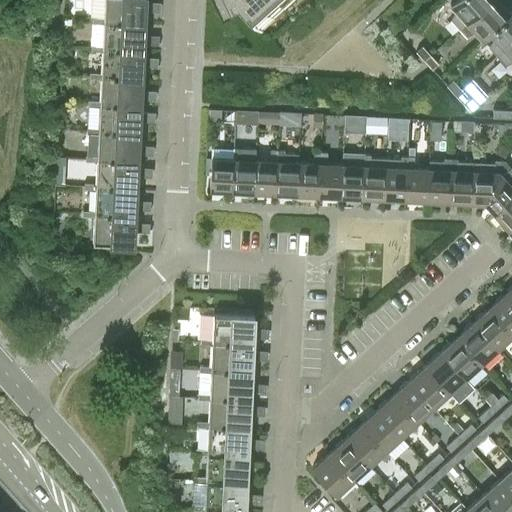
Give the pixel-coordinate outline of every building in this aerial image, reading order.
[(103,0),(103,17),(103,20),(144,22),(144,0),(103,0)] [(224,0),(228,7),(236,3),(256,25),(283,0),(224,0)] [(458,27),(488,0),(453,0),(450,3),(456,10),(450,19),(458,27)] [(488,0),(458,27),(466,36),(475,32),(482,39),(489,32),(488,31),(509,12),(508,11),(500,2),(502,1),(501,0),(488,0)] [(488,31),(489,32),(492,36),(488,46),(496,55),(511,40),(511,7),(508,11),(509,12),(488,31)] [(103,20),(103,17),(92,16),(91,22),(103,23),(102,45),(102,47),(142,49),(144,22),(103,20)] [(511,40),(496,55),(504,64),(511,59),(511,40)] [(101,51),(100,72),(100,75),(141,77),(142,49),(102,47),(102,45),(90,44),(90,50),(101,51)] [(416,51),(423,59),(429,54),(421,45),(416,51)] [(429,54),(423,59),(432,68),(438,63),(429,54)] [(100,75),(100,72),(89,72),(89,78),(100,78),(99,100),(99,103),(140,105),(141,77),(100,75)] [(446,84),(454,93),(460,88),(452,79),(446,84)] [(460,88),(454,93),(462,102),(468,97),(460,88)] [(99,106),(98,127),(98,130),(138,132),(140,105),(99,103),(99,100),(88,99),(87,105),(99,106)] [(209,108),(209,118),(220,119),(220,109),(209,108)] [(492,116),(504,117),(504,109),(492,108),(492,116)] [(247,110),(246,122),(256,123),(257,110),(254,110),(247,110)] [(267,111),(266,122),(278,123),(279,111),(267,111)] [(279,111),(279,123),(289,124),(290,112),(279,111)] [(313,113),(313,125),(321,126),(321,113),(313,113)] [(344,114),(344,130),(364,131),(365,115),(362,115),(344,114)] [(365,115),(365,130),(372,131),(373,115),(365,115)] [(388,116),(388,126),(406,127),(407,117),(390,116),(388,116)] [(473,131),(473,121),(460,120),(460,130),(473,131)] [(431,121),(431,129),(440,129),(440,124),(436,121),(431,121)] [(97,133),(96,155),(96,158),(137,160),(138,132),(98,130),(98,127),(86,127),(86,133),(97,133)] [(231,190),(233,146),(227,146),(226,157),(210,156),(209,188),(231,190)] [(231,190),(253,191),(255,159),(240,158),(240,147),(233,146),(231,190)] [(255,159),(253,191),(275,192),(277,149),(270,148),(270,159),(255,159)] [(275,192),(296,193),(298,161),(298,153),(283,152),(283,149),(277,149),(275,192)] [(298,161),(296,193),(318,194),(320,151),(313,150),(313,162),(298,161)] [(318,194),(339,195),(341,163),(326,162),(326,151),(320,151),(318,194)] [(341,163),(339,195),(361,196),(363,153),(356,152),(356,164),(341,163)] [(361,196),(383,197),(385,157),(369,156),(370,153),(363,153),(361,196)] [(96,161),(95,182),(95,185),(136,187),(137,160),(96,158),(96,155),(85,154),(85,160),(96,161)] [(400,158),(385,157),(383,197),(404,198),(406,155),(400,155),(400,158)] [(404,198),(426,199),(427,167),(413,166),(413,155),(408,155),(406,155),(404,198)] [(428,159),(427,167),(426,199),(447,200),(449,157),(443,157),(443,160),(428,159)] [(447,200),(469,201),(471,160),(456,159),(456,157),(449,157),(447,200)] [(494,161),(471,160),(469,201),(483,202),(503,159),(494,159),(494,161)] [(483,202),(493,212),(511,194),(511,173),(507,168),(509,166),(503,159),(483,202)] [(55,171),(54,183),(63,183),(64,171),(55,171)] [(95,188),(94,210),(93,213),(134,215),(136,187),(95,185),(95,182),(84,182),(83,188),(95,188)] [(511,194),(493,212),(508,228),(511,224),(511,194)] [(133,243),(134,215),(93,213),(94,210),(82,209),(82,215),(93,216),(92,241),(133,243)] [(511,299),(505,291),(489,306),(511,332),(511,299)] [(511,333),(511,332),(489,306),(473,320),(497,347),(511,333)] [(200,343),(211,344),(211,341),(252,343),(253,314),(213,312),(212,338),(200,337),(200,343)] [(473,320),(457,335),(480,362),(497,347),(473,320)] [(480,362),(457,335),(440,350),(464,377),(480,362)] [(198,371),(209,371),(210,368),(251,370),(252,343),(211,341),(211,344),(210,365),(199,365),(198,371)] [(464,377),(440,350),(424,364),(448,391),(464,377)] [(448,391),(424,364),(408,379),(432,406),(448,391)] [(170,367),(169,379),(177,380),(178,367),(170,367)] [(249,398),(251,370),(210,368),(209,371),(208,393),(197,393),(197,399),(208,399),(208,396),(249,398)] [(432,406),(408,379),(392,393),(416,420),(432,406)] [(416,420),(392,393),(376,408),(400,435),(416,420)] [(502,393),(490,404),(494,409),(507,398),(502,393)] [(196,426),(207,427),(207,424),(248,425),(249,398),(208,396),(208,399),(207,421),(196,420),(196,426)] [(511,409),(511,400),(502,410),(506,415),(511,409)] [(482,421),(494,409),(490,404),(477,416),(482,421)] [(400,435),(376,408),(360,422),(384,449),(400,435)] [(168,409),(167,421),(178,421),(179,410),(168,409)] [(494,417),(482,428),(486,433),(499,422),(494,417)] [(384,449),(360,422),(344,437),(368,464),(384,449)] [(470,422),(458,434),(462,439),(475,427),(470,422)] [(247,453),(248,425),(207,424),(207,427),(206,448),(195,448),(194,454),(206,454),(206,451),(247,453)] [(486,433),(482,428),(470,439),(474,444),(486,433)] [(450,450),(462,439),(458,434),(445,445),(450,450)] [(328,452),(352,478),(368,464),(344,437),(328,452)] [(462,446),(450,457),(454,462),(467,451),(462,446)] [(193,481),(204,482),(205,479),(245,480),(247,453),(206,451),(206,454),(205,476),(193,476),(193,481)] [(438,451),(426,463),(430,468),(442,456),(438,451)] [(352,478),(328,452),(312,467),(323,480),(321,482),(332,494),(334,492),(336,493),(352,478)] [(454,462),(450,457),(438,468),(442,473),(454,462)] [(418,479),(430,468),(426,463),(413,474),(418,479)] [(511,465),(498,478),(511,493),(511,465)] [(430,475),(418,486),(422,491),(435,480),(430,475)] [(511,511),(511,493),(498,478),(482,493),(499,511),(511,511)] [(203,506),(239,508),(240,492),(245,492),(245,480),(205,479),(204,482),(193,481),(192,481),(191,503),(192,503),(192,509),(203,510),(203,506)] [(406,480),(394,492),(398,497),(410,485),(406,480)] [(422,491),(418,486),(406,497),(410,502),(422,491)] [(386,508),(398,497),(394,492),(381,503),(386,508)] [(499,511),(482,493),(466,507),(470,511),(499,511)] [(470,511),(466,507),(461,501),(448,511),(470,511)] [(374,502),(362,511),(381,511),(382,511),(374,502)]
